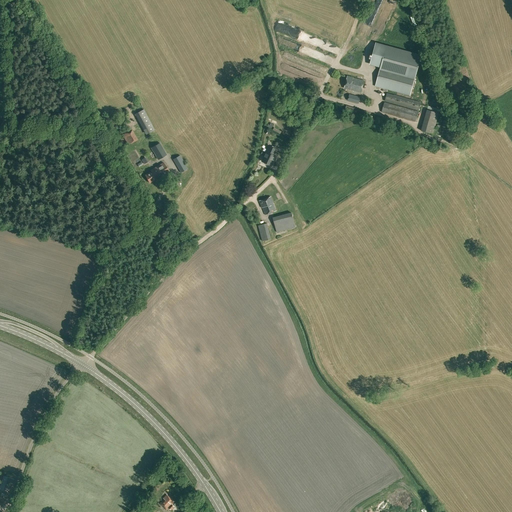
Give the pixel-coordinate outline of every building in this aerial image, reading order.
[(402,72),(415,76),(421,56),(376,43),(370,63),(381,66),(402,72)] [(402,72),(381,66),(375,86),(397,92),(402,72)] [(415,76),(402,72),(397,92),(410,96),(415,76)] [(361,92),(364,81),(353,78),(347,76),(344,88),(350,90),(350,89),(361,92)] [(287,89),(290,85),(285,80),(282,85),(287,89)] [(421,102),(387,93),(385,101),(418,111),(421,102)] [(360,97),(349,94),(347,100),(358,103),(360,97)] [(418,112),(384,102),(381,112),(415,122),(418,112)] [(368,112),(346,105),(344,111),(367,117),(368,112)] [(144,109),(136,114),(146,134),(154,130),(144,109)] [(439,113),(427,110),(421,130),(433,133),(439,113)] [(138,140),(132,130),(126,133),(131,144),(138,140)] [(166,154),(160,143),(151,148),(158,159),(166,154)] [(277,149),(269,146),(266,153),(275,157),(276,156),(274,155),(277,149)] [(152,161),(147,150),(140,153),(138,149),(131,152),(134,160),(143,156),(146,163),(152,161)] [(266,153),(262,161),(271,166),(275,157),(266,153)] [(180,156),(173,159),(181,172),(188,169),(186,165),(180,156)] [(155,179),(156,180),(169,173),(163,162),(150,170),(151,172),(145,175),(149,183),(155,179)] [(271,196),(259,201),(265,215),(276,211),(271,196)] [(291,213),(273,218),(277,232),(295,227),(291,213)] [(267,223),(258,225),(262,241),(271,239),(267,223)] [(171,510),(174,506),(172,504),(174,502),(167,495),(163,498),(164,499),(160,504),(162,506),(163,505),(165,507),(164,508),(167,510),(169,508),(171,510)]
